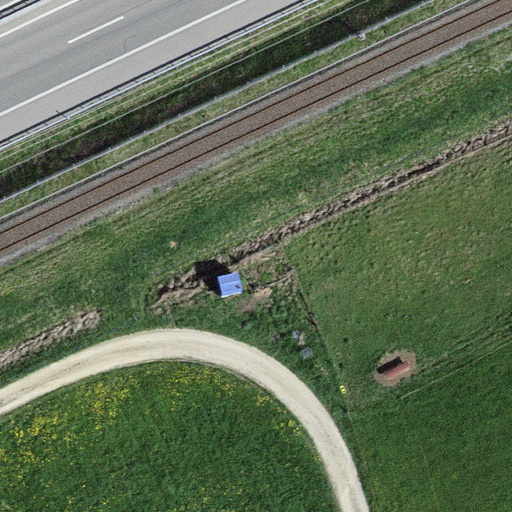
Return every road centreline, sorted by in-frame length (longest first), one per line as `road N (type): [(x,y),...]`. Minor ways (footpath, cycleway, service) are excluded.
road 1 (track): [(356,511),(339,463),(307,411),(285,388),(221,350),(127,350),(0,399)]
road 2 (motorway): [(0,73),(155,0)]
